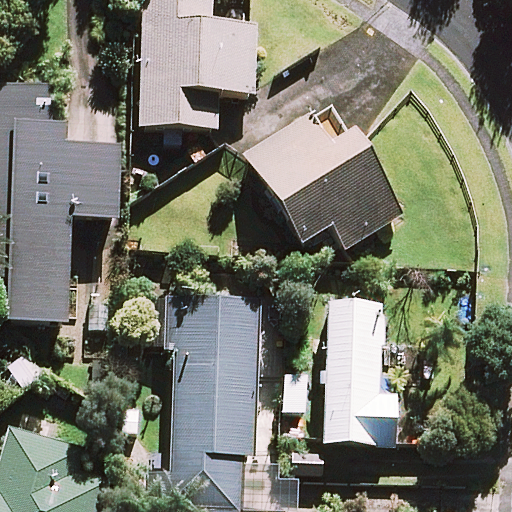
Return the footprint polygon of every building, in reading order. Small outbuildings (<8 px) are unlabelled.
[(220,3),(147,1),(144,136),(224,137),(225,104),(262,105),(264,32),(220,31),(220,3)] [(10,332),(71,334),(75,229),(123,231),(126,156),(70,154),(71,136),(57,135),(58,98),(0,95),(0,287),(12,288),(10,332)] [(317,121),(249,163),(305,256),(336,237),(350,260),(409,224),(358,140),(337,153),(317,121)] [(268,309),(170,305),(168,360),(178,360),(174,481),(152,480),(150,511),(249,511),(251,466),(262,466),(268,309)] [(390,313),(333,311),(328,455),(406,457),(408,406),(387,405),(390,313)] [(0,511),(107,511),(114,489),(85,481),(92,457),(15,436),(0,488),(0,511)]
